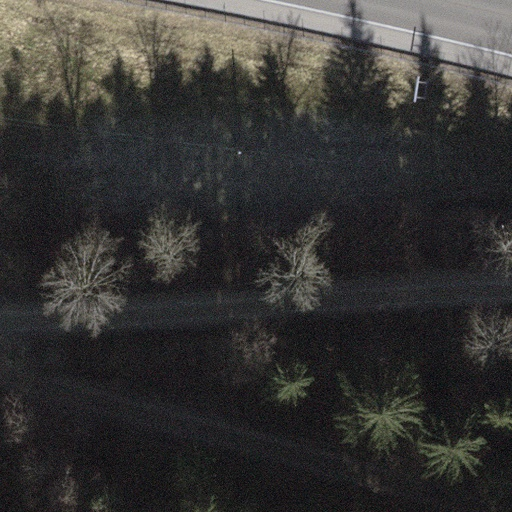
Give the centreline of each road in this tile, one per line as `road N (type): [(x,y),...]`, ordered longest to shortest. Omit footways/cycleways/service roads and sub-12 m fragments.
road 1 (track): [(511,510),(0,336)]
road 2 (track): [(511,288),(0,322)]
